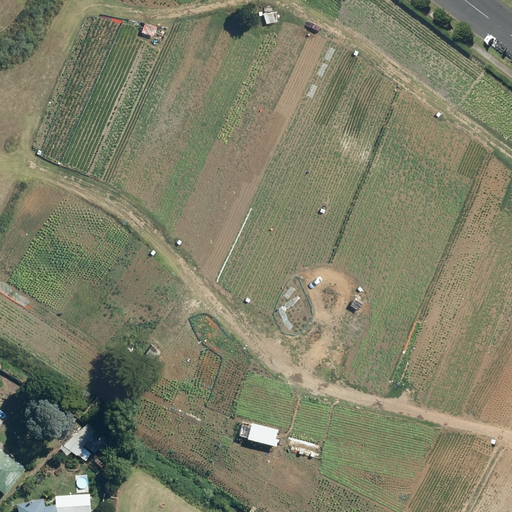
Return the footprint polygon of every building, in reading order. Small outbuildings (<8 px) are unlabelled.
[(346,311),(335,310),(334,325),(345,326),(346,311)] [(102,454),(108,446),(103,443),(105,439),(84,424),(73,439),(94,455),(97,450),(102,454)] [(264,427),(254,427),(254,440),(263,440),(264,427)] [(0,488),(6,493),(25,469),(0,449),(0,488)] [(88,458),(74,464),(83,484),(97,477),(88,458)] [(18,503),(20,511),(88,511),(88,509),(56,511),(56,504),(44,507),(43,499),(18,503)]
